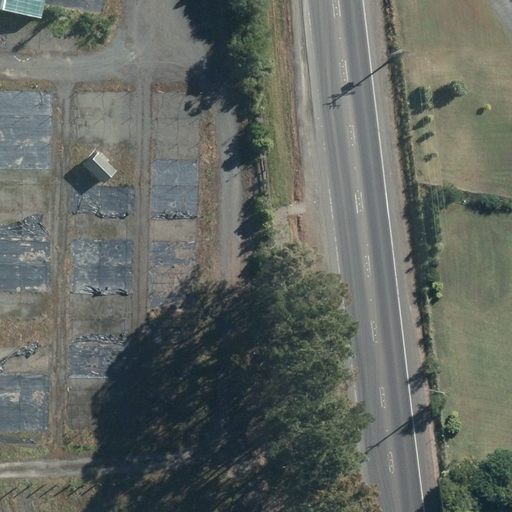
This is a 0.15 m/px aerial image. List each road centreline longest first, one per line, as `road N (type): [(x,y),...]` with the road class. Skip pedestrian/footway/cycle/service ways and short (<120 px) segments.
road 1 (primary): [(334,0),(386,511)]
road 2 (unknown): [(215,236),(219,440),(210,462),(186,473),(0,478)]
road 3 (unknown): [(154,41),(195,71),(212,99),(215,236)]
road 4 (unknown): [(215,236),(356,219)]
